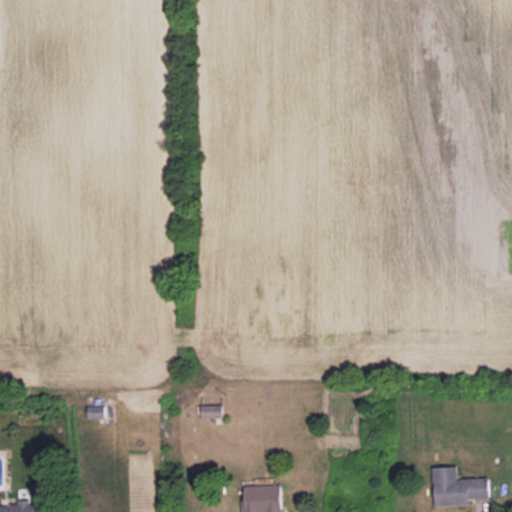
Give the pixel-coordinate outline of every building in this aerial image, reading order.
[(223,404),(201,405),(201,418),(223,418),(223,404)] [(88,418),(105,417),(104,405),(88,406),(88,418)] [(489,478),(458,479),(458,466),(434,467),(435,506),(470,504),(470,499),(490,498),(489,478)] [(245,486),(245,499),(242,499),(242,511),(282,511),(281,484),(245,486)] [(0,511),(45,511),(45,501),(8,501),(8,506),(0,506),(0,511)]
